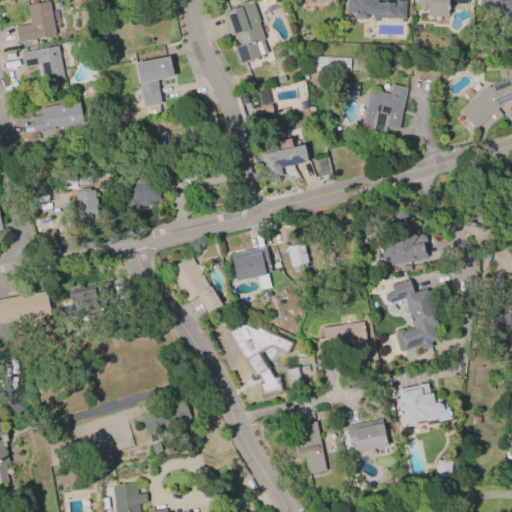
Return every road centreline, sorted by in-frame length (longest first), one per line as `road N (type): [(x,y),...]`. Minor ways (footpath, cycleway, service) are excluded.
road 1 (residential): [(0,267),(256,214),(511,144)]
road 2 (residential): [(138,242),(226,389),(236,426),(285,511)]
road 3 (residential): [(418,170),(466,262),(464,357),(458,369),(438,376)]
road 4 (residential): [(256,214),(226,98),(201,53),(189,0)]
road 5 (residential): [(29,262),(0,104)]
